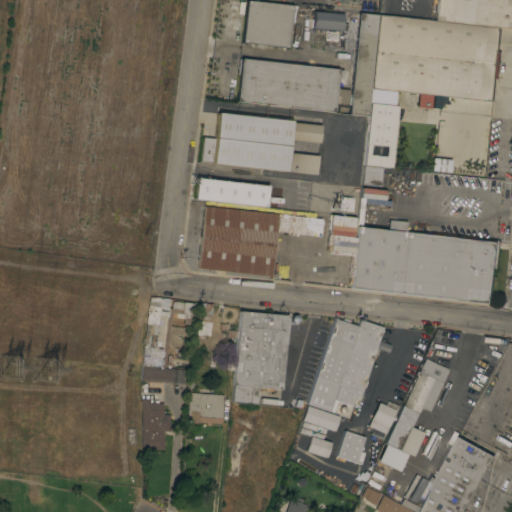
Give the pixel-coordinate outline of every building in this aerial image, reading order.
[(246,0),(295,6),(294,23),(290,23),(289,35),(295,35),(294,45),(288,44),(287,47),(242,42),(246,0)] [(435,21),(437,0),(511,0),(511,28),(500,27),(435,21)] [(342,13),(312,12),(311,40),(335,41),(336,31),(341,32),(342,13)] [(338,69),(336,88),(349,90),(349,94),(350,94),(354,64),(350,64),(351,58),(354,58),(354,57),(351,56),(351,51),(355,51),(359,13),(377,15),(366,116),(333,113),(333,111),(236,101),(240,58),(338,69)] [(492,101),(429,94),(428,104),(416,103),(417,93),(370,88),(378,15),(435,21),(500,27),(492,101)] [(390,168),(362,165),(368,103),(396,106),(390,168)] [(291,121),(291,122),(321,125),(319,143),(289,140),(285,170),(199,161),(202,137),(214,139),(217,113),(291,121)] [(288,172),(290,153),(317,156),(315,174),(288,172)] [(431,171),(432,158),(450,160),(449,172),(431,171)] [(361,184),(362,166),(381,167),(379,186),(361,184)] [(404,186),(394,185),(396,169),(405,170),(404,186)] [(411,201),(408,203),(406,203),(404,200),(407,175),(409,173),(412,174),(413,176),(411,201)] [(265,206),(266,184),(194,179),(193,201),(265,206)] [(364,186),(369,187),(368,192),(378,193),(377,205),(367,203),(366,208),(361,208),(364,186)] [(351,212),(337,210),(339,196),(353,198),(351,212)] [(196,268),(203,206),(259,212),(259,210),(266,211),(266,213),(276,214),(270,276),(196,268)] [(350,288),(356,227),(363,227),(364,216),(371,217),(370,228),(387,230),(388,220),(406,222),(405,232),(496,242),(490,303),(350,288)] [(328,249),(352,252),(354,238),(330,235),(328,249)] [(165,367),(186,369),(184,384),(160,381),(160,383),(140,381),(141,366),(134,365),(135,353),(142,353),(144,333),(156,335),(158,320),(147,319),(148,306),(151,306),(152,298),(169,300),(168,308),(171,308),(172,302),(183,303),(183,302),(186,302),(186,304),(192,304),(190,325),(183,324),(184,314),(171,313),(165,367)] [(210,326),(211,326),(211,329),(209,329),(209,335),(191,334),(192,328),(196,328),(196,321),(201,321),(202,303),(211,304),(210,326)] [(239,311),(287,315),(281,389),(256,387),(255,404),(231,402),(236,338),(237,331),(239,311)] [(334,318),(356,326),(358,320),(382,328),(356,407),(336,400),(332,413),(305,404),(334,318)] [(226,337),(227,330),(237,331),(236,338),(226,337)] [(378,457),(424,358),(448,370),(429,411),(421,407),(418,413),(417,412),(410,427),(423,433),(412,456),(399,450),(399,451),(411,456),(404,470),(378,457)] [(221,424),(186,421),(188,392),(223,395),(221,424)] [(163,414),(169,414),(169,431),(163,431),(163,449),(152,449),(152,454),(141,454),(141,410),(140,410),(140,399),(149,399),(149,403),(163,403),(163,414)] [(394,410),(388,425),(372,418),(378,403),(394,410)] [(340,418),(337,430),(302,420),(306,408),(340,418)] [(416,422),(418,416),(440,426),(438,432),(416,422)] [(368,425),(371,418),(387,426),(384,432),(368,425)] [(363,437),(359,451),(364,453),(360,464),(335,456),(344,431),(363,437)] [(457,436),(493,456),(462,511),(416,511),(419,507),(457,436)] [(304,451),(324,457),(329,443),(308,437),(304,451)] [(365,498),(360,496),(365,487),(380,495),(374,505),(364,500),(365,498)] [(414,511),(374,511),(376,510),(375,510),(382,496),(414,511)] [(414,511),(400,504),(403,498),(419,507),(416,511),(414,511)] [(284,511),(289,500),(305,505),(302,511),(284,511)]
